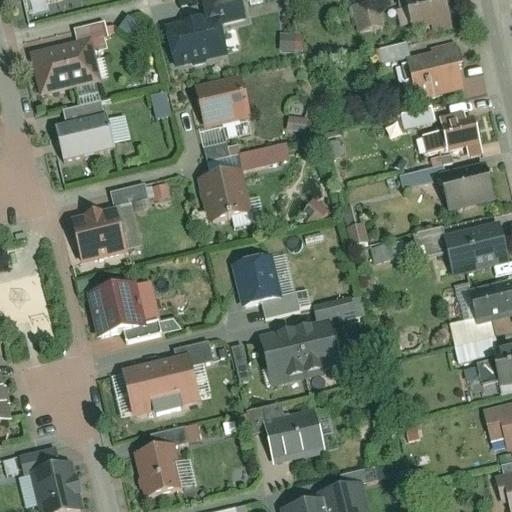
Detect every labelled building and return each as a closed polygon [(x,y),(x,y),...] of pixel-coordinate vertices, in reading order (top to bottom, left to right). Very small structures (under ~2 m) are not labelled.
[(356,0),(351,1),(357,35),(381,31),(376,0),(356,0)] [(456,27),(449,0),(416,0),(408,2),(416,37),(456,27)] [(227,15),(166,31),(177,71),(237,55),(227,15)] [(282,54),(304,54),(305,35),(282,35),(282,54)] [(96,43),(32,59),(42,99),(106,83),(96,43)] [(470,93),(459,49),(407,63),(419,106),(470,93)] [(245,82),(196,95),(205,132),(255,119),(245,82)] [(168,95),(153,98),(158,122),(173,119),(168,95)] [(401,115),(406,133),(438,125),(434,107),(401,115)] [(292,119),(289,133),(308,137),(311,123),(292,119)] [(105,120),(54,132),(62,167),(113,155),(105,120)] [(486,151),(479,120),(445,128),(452,159),(486,151)] [(498,205),(490,169),(443,179),(451,215),(498,205)] [(245,172),(200,183),(211,229),(257,218),(245,172)] [(325,225),(331,209),(312,203),(307,219),(325,225)] [(121,214),(74,226),(84,267),(131,255),(121,214)] [(511,269),(511,260),(506,232),(448,244),(456,281),(511,269)] [(372,251),(375,266),(404,260),(402,246),(372,251)] [(278,259),(234,269),(245,315),(264,310),(267,325),(303,317),(299,300),(288,302),(278,259)] [(511,322),(511,287),(474,296),(482,330),(511,322)] [(93,300),(105,345),(147,335),(135,289),(93,300)] [(328,332),(261,349),(273,394),(340,377),(328,332)] [(245,348),(233,351),(241,386),(253,384),(245,348)] [(511,387),(511,354),(495,359),(504,390),(511,387)] [(188,363),(126,381),(138,423),(200,405),(188,363)] [(0,379),(0,427),(17,424),(8,378),(0,379)] [(511,406),(482,414),(490,445),(502,441),(508,463),(511,461),(511,406)] [(312,418),(265,429),(275,470),(322,459),(312,418)] [(153,456),(135,460),(146,505),(191,493),(181,453),(192,450),(188,433),(149,443),(153,456)] [(33,479),(41,511),(83,511),(73,470),(60,473),(56,455),(21,463),(25,481),(33,479)] [(511,511),(511,473),(490,478),(496,511),(511,511)] [(320,509),(307,511),(364,511),(360,490),(379,486),(377,474),(343,481),(346,495),(318,501),(320,509)]
